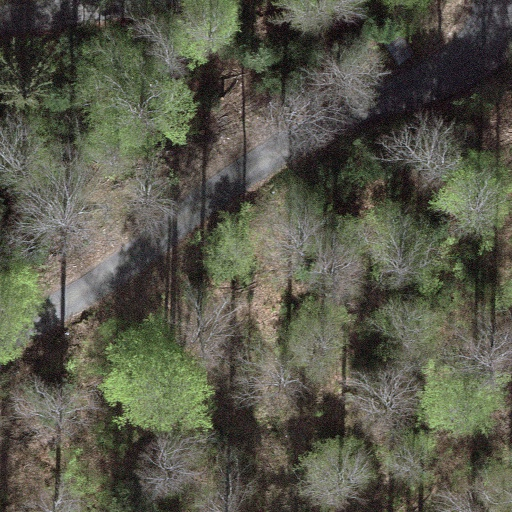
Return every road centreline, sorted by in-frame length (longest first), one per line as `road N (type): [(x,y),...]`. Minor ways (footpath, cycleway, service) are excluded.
road 1 (unclassified): [(501,0),(483,42),(458,66),(305,140),(0,337)]
road 2 (unclassified): [(0,21),(133,0)]
